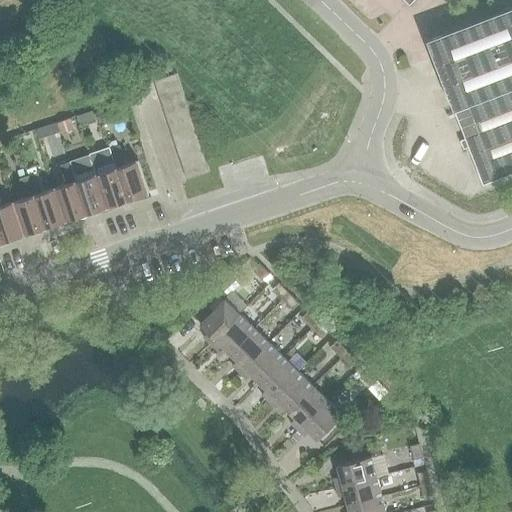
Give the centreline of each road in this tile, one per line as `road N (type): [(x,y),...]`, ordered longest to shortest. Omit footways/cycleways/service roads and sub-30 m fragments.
road 1 (tertiary): [(0,296),(332,185),(358,184)]
road 2 (unclassified): [(358,184),(383,80),(378,60),(318,0)]
road 3 (tertiary): [(511,230),(472,237),(358,184)]
